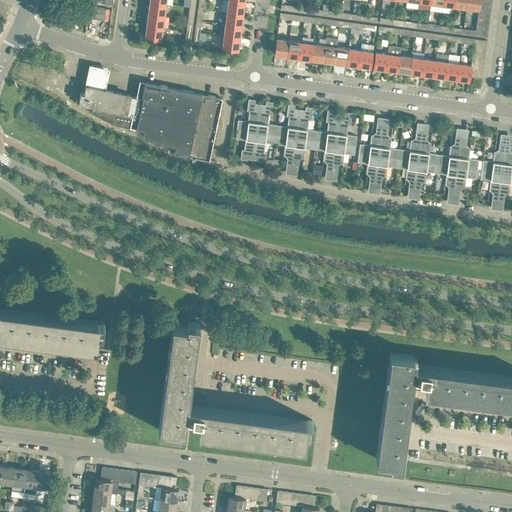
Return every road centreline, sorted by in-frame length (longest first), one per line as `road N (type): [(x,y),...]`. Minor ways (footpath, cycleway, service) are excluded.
road 1 (tertiary): [(0,184),(119,247),(229,282),(511,327)]
road 2 (tertiary): [(511,302),(263,261),(0,159)]
road 3 (residential): [(511,215),(336,191),(231,165),(223,150),(231,75)]
road 4 (residential): [(490,113),(253,78)]
road 5 (residential): [(347,483),(203,464)]
road 6 (residential): [(203,464),(70,446)]
road 7 (residential): [(475,501),(347,483)]
